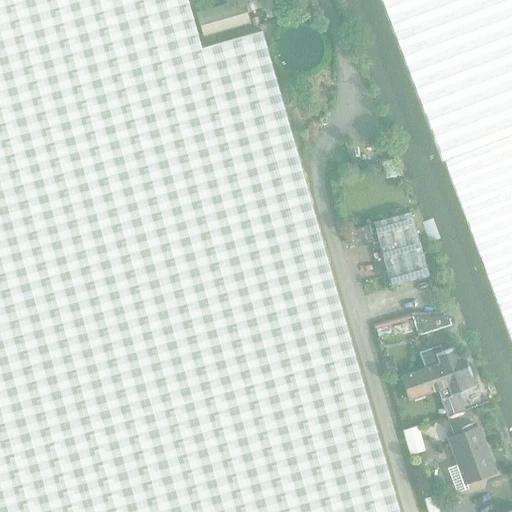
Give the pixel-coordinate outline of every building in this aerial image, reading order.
[(0,0),(0,511),(397,511),(303,180),(261,32),(205,48),(204,48),(200,49),(191,13),(187,0),(0,0)] [(243,0),(236,0),(195,12),(202,38),(250,25),(243,0)] [(272,0),(265,0),(261,1),(263,7),(267,19),(278,16),(272,0)] [(511,0),(380,0),(511,344),(511,0)] [(406,213),(403,214),(373,223),(390,286),(423,276),(406,213)] [(446,312),(411,314),(417,335),(450,326),(446,312)] [(388,326),(376,330),(378,337),(390,334),(388,326)] [(475,386),(465,357),(455,360),(451,348),(438,353),(437,353),(447,386),(437,389),(445,415),(461,409),(455,393),(475,386)] [(438,353),(437,350),(422,355),(427,369),(401,378),(409,399),(437,389),(447,386),(437,353),(438,353)] [(394,360),(385,362),(388,374),(397,371),(394,360)] [(403,431),(410,455),(423,451),(416,427),(403,431)] [(464,482),(492,472),(476,429),(448,439),(451,447),(458,465),(447,469),(455,494),(467,490),(464,482)] [(424,499),(427,511),(438,511),(434,496),(424,499)]
